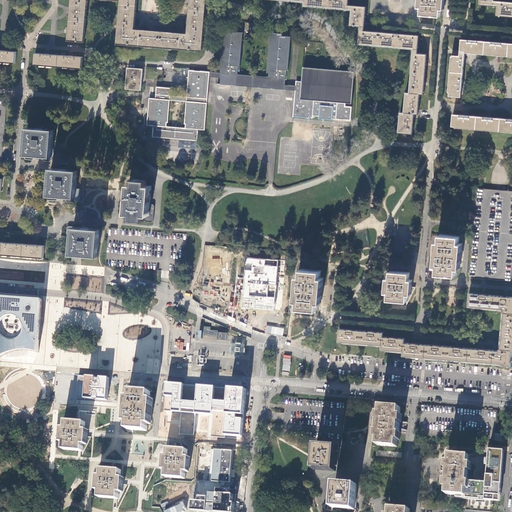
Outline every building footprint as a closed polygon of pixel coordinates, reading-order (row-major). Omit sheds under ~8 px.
[(189,0),(188,17),(187,33),(183,33),(164,31),(151,30),(137,29),(135,28),(136,17),(136,15),(137,0),(71,0),(71,8),(69,30),(69,31),(68,41),(84,42),(87,0),(114,0),(120,0),(118,25),(117,44),(202,51),(206,0),(189,0)] [(283,0),(305,2),(305,6),(352,10),(351,25),(360,26),(359,43),(414,48),(410,92),(407,92),(405,112),(401,111),(400,115),(399,132),(413,133),(415,115),(415,113),(419,113),(420,105),(421,93),(424,93),(425,83),(427,63),(428,53),(418,52),(420,35),(402,33),(382,31),(374,31),(364,30),(366,14),(367,6),(349,4),(349,0),(283,0)] [(441,9),(443,9),(443,0),(420,0),(420,7),(422,7),(421,14),(441,16),(441,9)] [(479,0),(479,4),(497,6),(496,15),(511,16),(511,2),(494,1),(494,0),(479,0)] [(222,69),(222,73),(238,74),(238,65),(241,66),(243,32),(234,32),(235,29),(223,28),(219,69),(222,69)] [(270,77),(286,78),(286,69),(289,70),(291,36),(283,36),(283,33),(271,32),(268,72),(270,73),(270,77)] [(511,44),(461,40),(460,52),(461,52),(466,52),(474,53),(499,55),(511,55),(511,44)] [(0,49),(0,61),(15,63),(16,51),(5,50),(0,49)] [(461,52),(461,57),(454,56),(451,98),(462,99),(463,87),(465,62),(466,52),(461,52)] [(45,54),(36,53),(35,64),(82,68),(83,57),(71,56),(47,54),(45,54)] [(305,73),(355,77),(355,71),(337,69),(330,69),(318,68),(303,66),(304,72),(305,73)] [(126,88),(141,90),(143,69),(128,67),(126,88)] [(154,126),(153,137),(198,141),(199,129),(205,130),(210,77),(210,72),(189,70),(187,97),(170,95),(171,88),(157,87),(156,99),(150,98),(147,125),(154,126)] [(353,96),(355,77),(305,73),(304,72),(303,81),(299,81),(298,90),(296,90),(294,116),(313,118),(313,115),(319,116),(319,118),(333,120),(333,118),(351,120),(352,107),(347,106),(346,106),(346,102),(352,103),(353,96)] [(221,84),(285,89),(285,85),(286,78),(270,77),(238,74),(222,73),(221,78),(221,84)] [(286,98),(292,99),(292,95),(294,95),(294,91),(287,90),(286,98)] [(511,131),(511,119),(490,118),(464,116),(452,115),(451,127),(511,131)] [(54,129),(46,128),(47,128),(45,127),(44,127),(42,126),(40,126),(38,126),(36,127),(35,127),(28,127),(25,157),(26,159),(32,160),(34,159),(34,156),(34,155),(40,156),(42,157),(42,159),(43,161),(50,161),(52,160),(54,129)] [(11,146),(3,146),(2,156),(10,157),(11,146)] [(51,167),(49,195),(47,195),(47,198),(48,200),(56,201),(59,200),(59,197),(58,196),(65,196),(64,198),(67,198),(66,200),(67,202),(78,203),(80,202),(81,191),(80,189),(77,189),(78,170),(70,169),(70,165),(69,164),(68,163),(67,163),(66,163),(64,163),(63,163),(61,163),(60,163),(59,164),(59,168),(51,167)] [(153,204),(150,204),(151,190),(154,189),(154,180),(153,178),(150,178),(148,180),(134,178),(134,184),(130,184),(127,213),(131,213),(131,219),(144,220),(146,222),(152,222),(153,221),(154,206),(153,204)] [(68,235),(72,236),(71,254),(79,254),(82,257),(87,258),(90,255),(98,256),(100,229),(92,228),(92,226),(89,226),(88,227),(88,228),(69,226),(67,227),(67,234),(68,235)] [(105,266),(184,272),(187,234),(108,227),(105,266)] [(460,239),(460,235),(441,234),(440,241),(437,241),(435,266),(438,266),(437,273),(457,275),(457,268),(460,268),(463,243),(459,242),(460,239)] [(45,245),(0,241),(0,254),(44,258),(45,245)] [(242,306),(275,309),(279,260),(246,258),(242,306)] [(298,275),(297,283),(297,294),(296,300),(299,301),(299,308),(318,310),(318,302),(322,303),(322,295),(323,285),(324,278),(321,277),(321,270),(302,269),(301,276),(298,275)] [(409,279),(410,274),(410,272),(390,271),(390,278),(386,278),(385,292),(389,292),(388,299),(407,301),(408,294),(411,294),(412,287),(412,279),(409,279)] [(408,294),(407,301),(408,301),(416,287),(412,287),(411,294),(408,294)] [(339,330),(339,339),(338,341),(382,345),(382,349),(403,351),(403,355),(501,364),(501,365),(511,366),(511,362),(510,362),(511,350),(511,349),(511,297),(503,297),(469,294),(467,305),(501,308),(501,311),(504,313),(500,349),(499,349),(499,351),(404,343),(404,338),(383,337),(383,332),(340,329),(339,330)] [(32,300),(0,296),(0,355),(2,355),(8,352),(15,349),(28,349),(37,352),(42,301),(32,300)] [(85,311),(64,307),(63,313),(61,315),(60,312),(60,308),(62,307),(60,305),(61,300),(55,304),(50,308),(48,321),(51,325),(60,326),(61,322),(62,321),(64,321),(66,324),(67,322),(70,320),(76,321),(76,316),(79,317),(83,314),(85,314),(85,311)] [(203,324),(200,324),(199,338),(202,338),(203,336),(217,337),(217,340),(227,341),(227,336),(227,334),(217,333),(218,331),(212,330),(211,330),(210,330),(211,327),(203,327),(203,324)] [(183,342),(175,341),(174,349),(183,350),(183,342)] [(244,346),(234,346),(233,355),(243,356),(243,355),(243,353),(244,346)] [(76,398),(108,400),(109,382),(110,378),(107,378),(94,377),(78,376),(76,398)] [(242,436),(247,389),(167,385),(166,410),(226,415),(225,436),(242,436)] [(150,398),(151,391),(152,391),(147,388),(147,387),(145,387),(145,389),(138,388),(138,386),(136,386),(136,387),(131,389),(132,389),(131,397),(129,396),(127,421),(129,421),(128,428),(147,430),(148,423),(150,423),(152,398),(150,398)] [(494,441),(497,411),(422,405),(419,435),(494,441)] [(381,412),(380,412),(379,420),(378,420),(378,422),(378,424),(377,430),(378,430),(377,438),(378,438),(378,444),(397,446),(398,439),(399,440),(400,431),(401,431),(401,429),(399,428),(399,426),(401,425),(402,422),(400,422),(401,414),(400,414),(401,407),(381,406),(381,412)] [(81,411),(80,421),(67,420),(66,427),(64,427),(62,442),(65,442),(64,449),(85,451),(92,436),(87,436),(88,429),(89,429),(90,429),(91,429),(92,429),(93,428),(94,427),(94,424),(95,415),(87,414),(87,411),(81,411)] [(316,456),(315,469),(315,471),(316,471),(329,472),(329,470),(335,471),(336,471),(337,459),(337,458),(337,452),(338,446),(317,444),(316,456)] [(168,448),(161,462),(164,462),(165,462),(165,455),(168,455),(169,448),(168,448)] [(188,450),(169,448),(168,455),(165,455),(165,462),(166,462),(165,469),(167,469),(166,475),(166,477),(186,478),(186,471),(188,471),(190,457),(188,457),(188,450)] [(190,510),(219,511),(233,511),(235,495),(232,494),(230,494),(231,483),(234,451),(212,449),(209,481),(197,480),(195,500),(191,500),(190,510)] [(467,496),(466,498),(500,501),(501,488),(502,476),(504,459),(504,451),(489,449),(487,483),(471,481),(470,481),(469,489),(467,488),(466,496),(467,496)] [(469,478),(469,476),(474,476),(474,477),(475,470),(474,470),(474,471),(471,471),(470,470),(471,463),(469,463),(470,456),(450,454),(450,461),(448,461),(447,469),(446,469),(446,472),(448,472),(448,475),(446,475),(445,479),(447,479),(446,487),(448,487),(447,494),(457,495),(466,496),(467,488),(469,489),(470,481),(471,481),(471,479),(469,478)] [(100,496),(119,498),(120,491),(123,491),(123,483),(122,483),(123,476),(121,476),(122,469),(102,467),(102,474),(100,474),(98,489),(101,489),(100,496)] [(355,509),(355,502),(356,496),(356,490),(357,484),(335,482),(334,501),(333,508),(333,509),(334,507),(355,509)] [(120,498),(127,484),(124,483),(123,483),(123,491),(120,491),(119,498),(120,498)] [(333,510),(333,509),(333,508),(334,501),(331,500),(326,504),(325,506),(324,507),(324,508),(325,508),(327,509),(333,510)] [(163,510),(163,511),(182,511),(186,510),(182,501),(174,504),(175,506),(163,510)]
